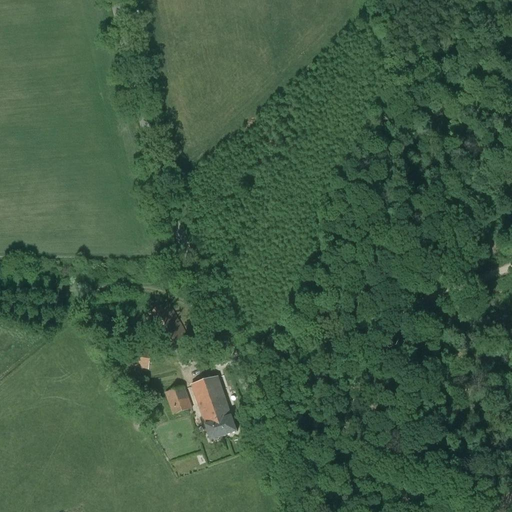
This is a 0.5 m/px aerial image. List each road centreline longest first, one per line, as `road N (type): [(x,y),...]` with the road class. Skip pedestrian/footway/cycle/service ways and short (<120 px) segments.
road 1 (tertiary): [(300,511),(173,226),(113,0)]
road 2 (track): [(511,267),(238,368)]
